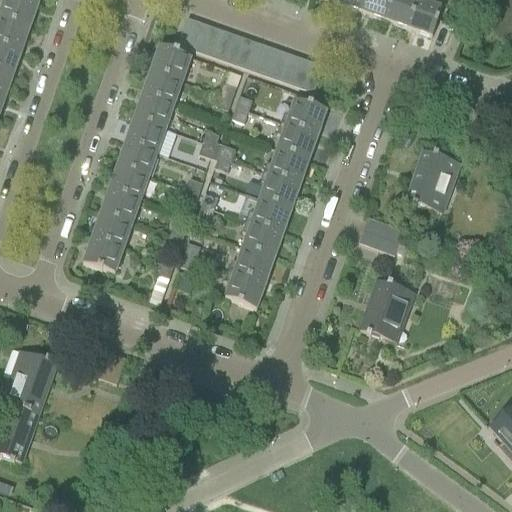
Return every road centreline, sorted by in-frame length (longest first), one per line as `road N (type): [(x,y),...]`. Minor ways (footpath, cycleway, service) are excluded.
road 1 (residential): [(277,381),(388,68)]
road 2 (residential): [(37,296),(138,0)]
road 3 (residential): [(277,381),(37,296)]
road 4 (residential): [(0,214),(73,0)]
road 5 (residential): [(388,68),(187,0)]
road 6 (residential): [(172,511),(353,424)]
road 7 (residential): [(353,424),(511,358)]
road 8 (residential): [(353,424),(475,511)]
road 9 (residential): [(511,110),(388,68)]
